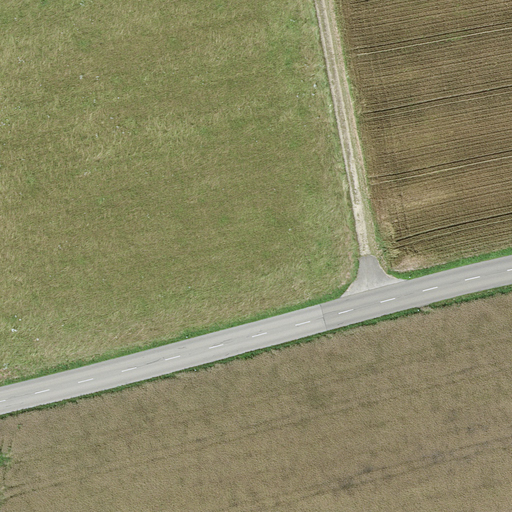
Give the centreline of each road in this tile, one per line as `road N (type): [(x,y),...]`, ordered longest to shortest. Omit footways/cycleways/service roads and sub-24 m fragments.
road 1 (tertiary): [(0,400),(374,300),(511,272)]
road 2 (track): [(374,300),(321,0)]
